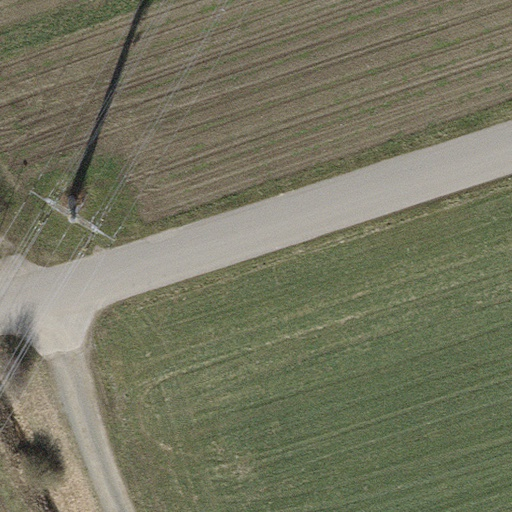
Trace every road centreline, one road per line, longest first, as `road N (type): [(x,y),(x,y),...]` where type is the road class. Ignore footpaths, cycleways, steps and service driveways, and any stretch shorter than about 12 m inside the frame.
road 1 (unclassified): [(0,311),(511,157)]
road 2 (track): [(147,511),(58,298)]
